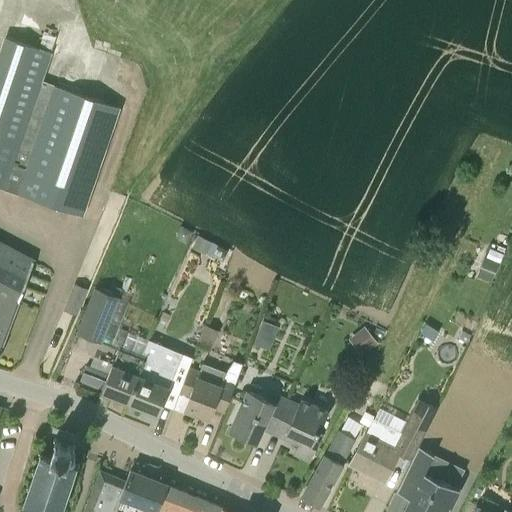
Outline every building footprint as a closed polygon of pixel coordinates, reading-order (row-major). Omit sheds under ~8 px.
[(0,52),(0,185),(42,201),(82,215),(119,107),(42,81),(52,52),(6,36),(0,52)] [(181,225),(178,231),(181,239),(187,243),(193,231),(181,225)] [(200,234),(194,246),(207,253),(214,241),(200,234)] [(0,349),(3,342),(2,341),(17,302),(18,302),(34,258),(0,240),(0,349)] [(489,258),(484,256),(476,275),(491,281),(501,258),(491,254),(489,258)] [(101,341),(108,322),(118,296),(96,287),(78,332),(101,341)] [(69,295),(64,309),(78,314),(83,301),(69,295)] [(263,319),(259,330),(272,335),(276,324),(263,319)] [(197,345),(209,350),(218,329),(205,324),(197,345)] [(365,326),(354,335),(367,351),(378,342),(365,326)] [(147,338),(142,351),(147,353),(128,401),(158,413),(168,387),(167,387),(176,363),(157,355),(161,344),(147,338)] [(101,391),(128,401),(147,353),(142,351),(140,356),(120,348),(108,374),(101,391)] [(226,371),(221,369),(203,362),(199,371),(189,367),(179,393),(180,394),(181,390),(191,394),(185,408),(208,417),(212,407),(224,411),(235,383),(242,363),(233,359),(226,371)] [(101,391),(108,374),(84,364),(77,381),(101,391)] [(275,426),(289,397),(273,391),(269,398),(248,389),(229,430),(233,431),(232,434),(240,437),(241,435),(256,442),(266,422),(275,426)] [(318,430),(327,409),(300,397),(298,401),(289,397),(275,426),(286,431),(285,433),(300,440),(294,453),(309,459),(322,432),(318,430)] [(349,464),(384,481),(399,451),(410,456),(435,408),(419,399),(408,420),(380,406),(373,419),(349,464)] [(366,411),(361,421),(369,425),(374,415),(366,411)] [(319,506),(343,460),(354,438),(339,429),(318,468),(301,496),(319,506)] [(70,445),(58,441),(56,437),(53,438),(55,442),(50,457),(43,454),(41,450),(38,451),(40,456),(36,469),(33,468),(32,471),(35,472),(30,485),(27,484),(26,487),(29,488),(25,502),(21,504),(22,506),(26,504),(28,505),(25,511),(60,511),(65,500),(68,501),(69,498),(68,498),(72,485),(73,485),(74,482),(71,481),(75,467),(80,465),(78,463),(74,465),(67,462),(68,458),(71,459),(74,457),(75,454),(74,451),(71,450),(72,448),(76,446),(74,443),(70,445)] [(405,511),(443,511),(448,503),(449,504),(451,504),(456,494),(458,488),(459,488),(460,487),(440,478),(445,467),(430,459),(433,454),(433,455),(434,453),(419,446),(396,492),(410,498),(405,510),(404,510),(403,511),(405,511)] [(88,494),(81,511),(150,511),(155,502),(162,481),(130,469),(126,481),(101,471),(91,495),(88,494)] [(175,510),(178,511),(219,511),(222,506),(168,484),(168,483),(162,481),(155,502),(175,510)]
